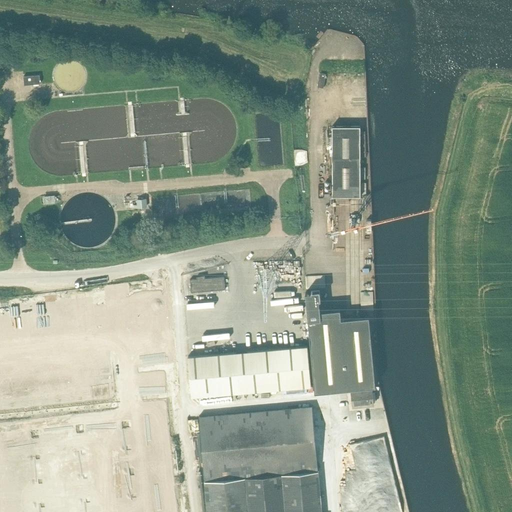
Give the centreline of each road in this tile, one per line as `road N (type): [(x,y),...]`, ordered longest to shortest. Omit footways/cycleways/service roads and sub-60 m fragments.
road 1 (unclassified): [(344,511),(332,397),(173,412),(157,264)]
road 2 (unclassified): [(157,264),(235,246),(318,244),(315,53),(332,40),(356,41)]
road 3 (unclassified): [(20,279),(157,264)]
